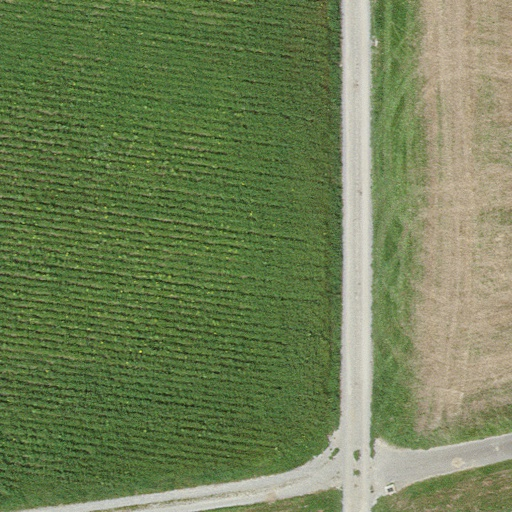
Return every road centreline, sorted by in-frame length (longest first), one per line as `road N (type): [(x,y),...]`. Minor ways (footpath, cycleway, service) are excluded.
road 1 (track): [(358,0),(358,511)]
road 2 (track): [(358,480),(104,511)]
road 3 (residential): [(511,443),(358,480)]
